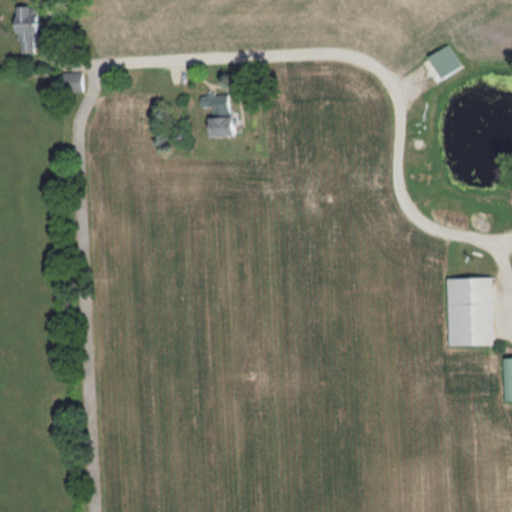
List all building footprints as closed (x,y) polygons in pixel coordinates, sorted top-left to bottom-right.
[(37,54),(37,7),(18,7),(18,54),(37,54)] [(427,59),(441,80),(462,67),(449,45),(427,59)] [(83,91),(83,73),(65,73),(65,91),(83,91)] [(233,137),(231,94),(201,96),(202,108),(210,108),(211,138),(233,137)] [(493,278),(449,279),(449,346),(493,346),(493,278)]
